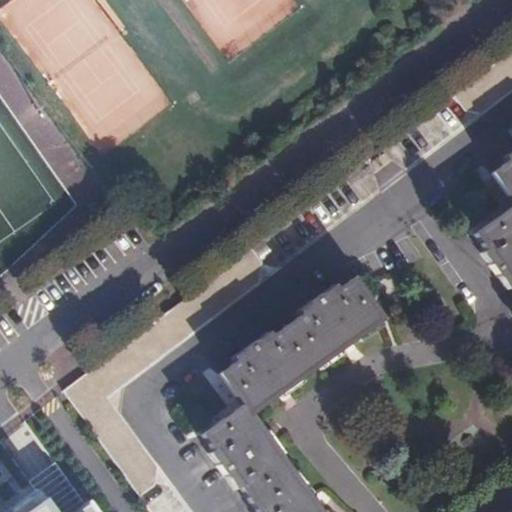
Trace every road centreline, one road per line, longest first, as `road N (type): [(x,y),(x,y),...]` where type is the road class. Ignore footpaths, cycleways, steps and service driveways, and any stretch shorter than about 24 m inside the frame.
road 1 (residential): [(0,376),(511,2)]
road 2 (residential): [(218,511),(139,394),(511,117)]
